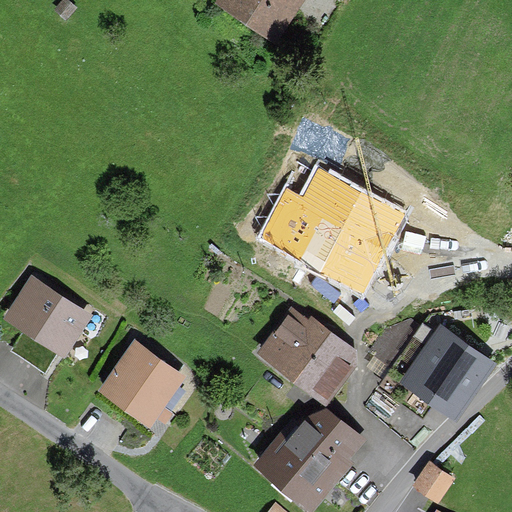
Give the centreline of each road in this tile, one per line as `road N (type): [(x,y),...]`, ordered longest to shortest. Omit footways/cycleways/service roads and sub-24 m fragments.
road 1 (residential): [(0,395),(166,511)]
road 2 (residential): [(381,511),(433,445),(511,369)]
